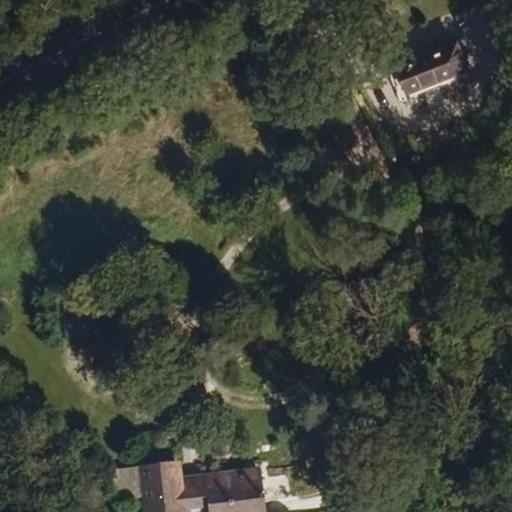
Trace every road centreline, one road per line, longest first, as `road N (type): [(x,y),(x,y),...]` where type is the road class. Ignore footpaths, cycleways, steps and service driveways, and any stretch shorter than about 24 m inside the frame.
road 1 (unknown): [(241,453),(179,364),(187,325),(320,175),(181,0)]
road 2 (secondary): [(0,88),(179,0)]
